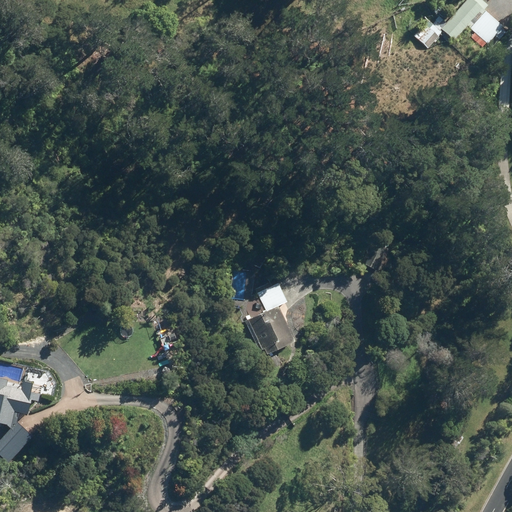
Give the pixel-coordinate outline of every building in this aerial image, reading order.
[(502,32),(482,14),(485,9),(474,0),(466,0),(440,29),(455,42),(467,29),(488,47),(502,32)] [(425,20),(410,35),(426,51),(441,36),(425,20)] [(253,299),(239,299),(239,313),(253,313),(253,299)] [(240,325),(257,361),(289,346),(272,310),(240,325)] [(0,426),(6,427),(7,423),(9,423),(9,419),(9,413),(24,415),(25,406),(34,406),(35,395),(25,394),(26,388),(9,387),(9,381),(0,380),(0,426)] [(32,438),(17,423),(0,438),(0,462),(3,466),(32,438)]
